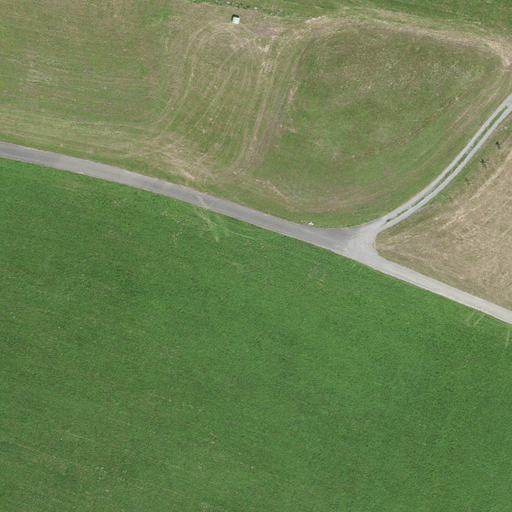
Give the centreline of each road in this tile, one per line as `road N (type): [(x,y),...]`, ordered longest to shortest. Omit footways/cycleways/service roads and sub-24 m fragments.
road 1 (track): [(0,149),(352,248)]
road 2 (track): [(511,100),(448,171),(410,206),(366,227),(352,248)]
road 3 (track): [(352,248),(511,320)]
